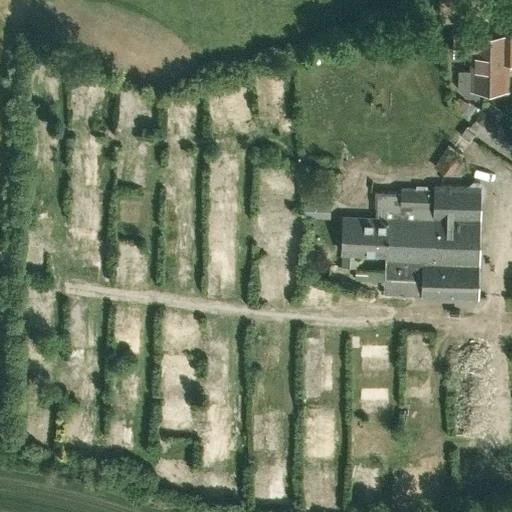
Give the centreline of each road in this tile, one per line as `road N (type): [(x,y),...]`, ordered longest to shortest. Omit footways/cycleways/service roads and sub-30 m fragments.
road 1 (track): [(501,324),(333,321),(64,288)]
road 2 (track): [(511,245),(500,301),(505,452),(511,452)]
